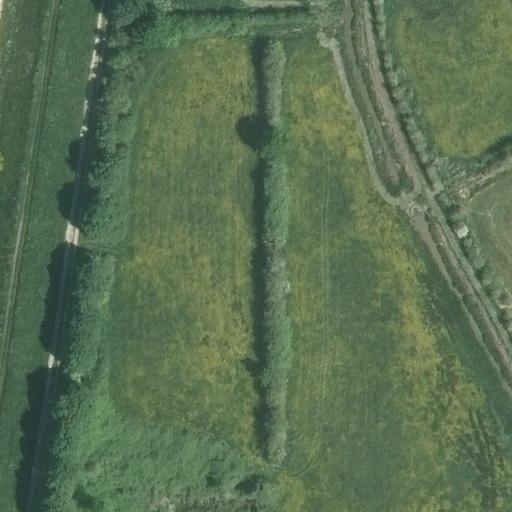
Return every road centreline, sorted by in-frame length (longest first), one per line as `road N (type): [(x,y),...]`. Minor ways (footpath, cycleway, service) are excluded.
road 1 (track): [(109,0),(34,511)]
road 2 (track): [(53,0),(0,363)]
